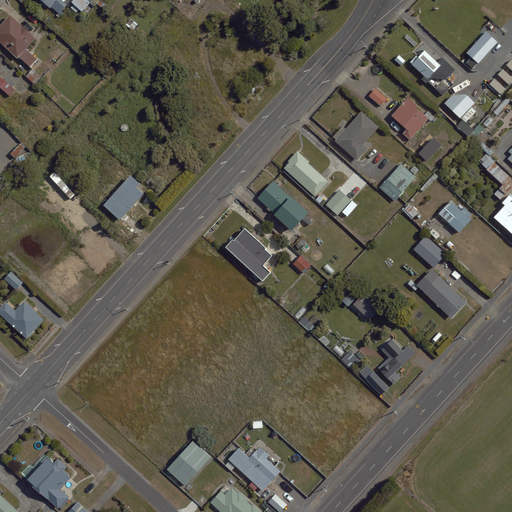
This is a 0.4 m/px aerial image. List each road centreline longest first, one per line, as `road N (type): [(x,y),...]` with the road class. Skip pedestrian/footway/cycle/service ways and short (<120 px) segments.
road 1 (primary): [(353,33),(32,387)]
road 2 (residential): [(331,511),(511,312)]
road 3 (residential): [(32,387),(169,511)]
